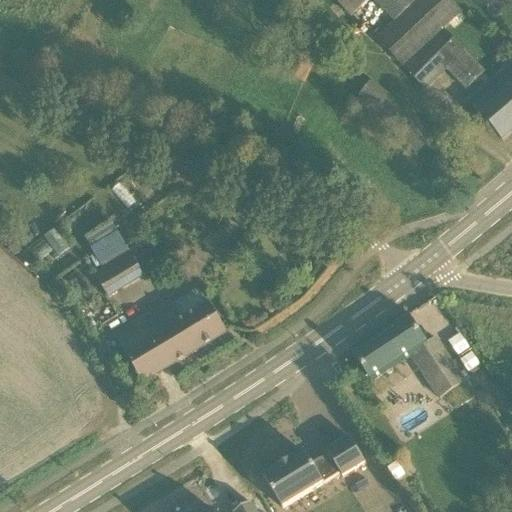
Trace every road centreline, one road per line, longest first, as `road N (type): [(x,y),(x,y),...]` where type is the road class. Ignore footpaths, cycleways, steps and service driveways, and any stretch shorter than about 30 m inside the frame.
road 1 (unclassified): [(423,266),(107,137),(0,73)]
road 2 (secondary): [(51,511),(423,266)]
